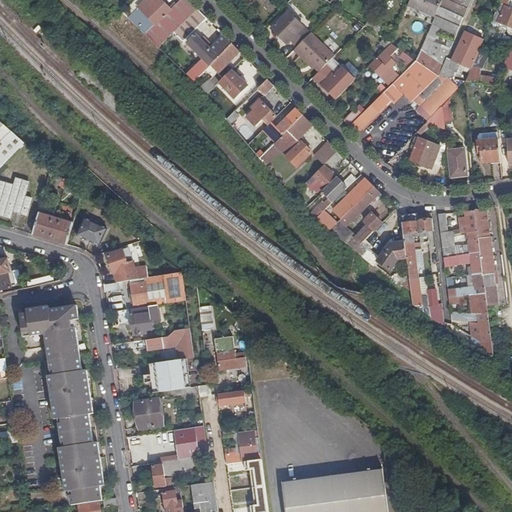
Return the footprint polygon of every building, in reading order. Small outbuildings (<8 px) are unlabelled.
[(138,0),(138,1),(125,14),(160,49),(176,34),(200,10),(189,0),(180,0),(183,3),(173,12),(163,3),(165,1),(164,0),(138,0)] [(412,0),(410,7),(436,19),(444,0),(412,0)] [(444,0),(436,19),(432,29),(417,62),(425,67),(440,77),(448,58),(449,55),(434,43),(441,28),(458,36),(473,0),(444,0)] [(511,1),(511,0),(510,0),(502,0),(490,30),(497,33),(501,25),(511,29),(511,9),(509,8),(511,1)] [(200,10),(176,34),(186,43),(209,20),(200,10)] [(312,35),(305,28),(290,13),(273,30),(288,45),(292,41),(299,48),(312,35)] [(379,28),(382,22),(373,17),(370,24),(379,28)] [(336,58),(312,35),(299,48),(295,52),(301,58),(303,56),(315,68),(321,74),(328,66),(336,58)] [(206,63),(191,78),(197,84),(202,79),(213,67),(235,46),(227,38),(214,49),(212,52),(203,43),(198,37),(189,45),(206,63)] [(205,41),(203,43),(212,52),(214,49),(205,41)] [(393,45),(386,41),(383,44),(388,50),(393,45)] [(371,67),(391,88),(401,78),(392,70),(399,63),(398,59),(394,56),(400,50),(393,45),(388,50),(371,67)] [(448,58),(440,77),(453,80),(460,64),(473,69),(473,68),(480,52),(462,45),(455,61),(448,58)] [(221,75),(243,54),(235,46),(213,67),(221,75)] [(417,62),(404,53),(401,58),(406,62),(404,66),(409,70),(417,62)] [(303,56),(301,58),(314,70),(315,68),(303,56)] [(380,99),(351,128),(358,135),(402,92),(407,97),(409,94),(416,101),(440,77),(425,67),(417,62),(409,70),(401,78),(391,88),(380,99)] [(321,74),(316,79),(337,101),(356,81),(344,69),(337,76),(328,66),(321,74)] [(207,85),(202,90),(208,97),(221,84),(225,80),(221,75),(213,67),(202,79),(207,85)] [(473,69),(467,82),(496,88),(499,79),(481,76),(483,70),(473,68),(473,69)] [(225,80),(221,84),(237,100),(250,89),(243,82),(233,73),(225,80)] [(440,77),(416,101),(433,118),(444,107),(451,100),(467,82),(453,80),(440,77)] [(202,79),(197,84),(202,90),(207,85),(202,79)] [(266,97),(276,88),(270,81),(260,91),(266,97)] [(451,100),(444,107),(446,123),(453,122),(451,100)] [(228,122),(237,114),(238,113),(228,101),(219,111),(228,122)] [(270,126),(278,118),(261,102),(253,109),(256,113),(249,119),(258,128),(265,121),(270,126)] [(444,107),(433,118),(429,123),(446,129),(446,123),(444,107)] [(279,142),(305,117),(298,111),(273,135),(273,136),(279,142)] [(228,122),(232,126),(240,118),(237,114),(228,122)] [(276,145),(283,152),(298,168),(313,154),(302,144),(305,141),(302,139),(315,127),(305,117),(279,142),(276,145)] [(1,121),(0,120),(0,172),(28,145),(1,121)] [(478,138),(478,142),(500,140),(499,133),(480,135),(478,138)] [(279,142),(273,136),(268,141),(274,147),(276,145),(279,142)] [(441,148),(421,140),(419,144),(415,142),(413,147),(417,149),(412,161),(429,168),(431,164),(434,165),(441,148)] [(502,164),(500,140),(478,142),(479,153),(482,153),(483,163),(492,163),(492,165),(502,164)] [(326,167),(328,165),(340,153),(331,143),(316,158),(325,168),(326,167)] [(447,143),(451,178),(469,177),(466,149),(452,150),(452,143),(447,143)] [(261,160),(266,167),(283,152),(276,145),(274,147),(261,160)] [(333,171),(346,159),(340,153),(328,165),(333,171)] [(318,196),(337,178),(326,167),(325,168),(307,185),(318,196)] [(326,212),(358,181),(353,177),(344,185),(338,180),(324,194),(331,200),(326,205),(325,204),(312,216),(318,220),(326,212)] [(324,194),(338,180),(337,178),(318,196),(320,198),(324,194)] [(84,195),(67,179),(64,183),(82,200),(84,195)] [(348,217),(375,189),(367,180),(348,200),(352,204),(343,212),(348,217)] [(28,200),(32,185),(17,181),(15,189),(1,184),(0,187),(0,199),(4,201),(0,213),(0,214),(14,219),(16,212),(30,216),(35,202),(28,200)] [(348,229),(381,195),(375,189),(348,217),(341,223),(347,229),(348,229)] [(487,210),(476,212),(466,213),(467,219),(463,220),(464,229),(468,229),(469,234),(466,234),(466,240),(469,240),(472,255),(466,256),(464,248),(457,248),(455,233),(450,233),(447,214),(440,215),(446,267),(462,266),(462,264),(473,263),(473,267),(470,268),(469,269),(469,275),(467,275),(468,288),(449,291),(451,304),(462,303),(461,296),(471,295),(472,302),(474,302),(474,308),(479,308),(479,314),(452,312),(453,320),(472,323),(480,325),(484,352),(495,360),(488,307),(487,294),(498,293),(487,210)] [(318,220),(322,224),(329,217),(330,216),(326,212),(318,220)] [(74,225),(40,215),(34,236),(67,246),(74,225)] [(408,260),(411,279),(403,286),(413,293),(414,308),(432,319),(430,307),(440,306),(439,305),(438,291),(429,292),(429,295),(422,296),(420,279),(418,267),(416,251),(416,248),(422,247),(422,244),(415,244),(415,237),(417,237),(417,234),(421,234),(419,223),(418,215),(403,217),(406,244),(407,252),(408,260)] [(361,246),(382,225),(373,216),(365,223),(371,228),(360,239),(351,248),(356,252),(361,246)] [(330,232),(331,233),(338,226),(329,217),(322,224),(330,232)] [(101,247),(109,231),(87,220),(79,237),(101,247)] [(434,221),(419,223),(421,234),(421,239),(430,238),(429,233),(436,232),(434,221)] [(351,248),(360,239),(348,229),(347,229),(341,223),(338,226),(331,233),(351,248)] [(407,252),(406,244),(392,246),(378,263),(391,273),(400,261),(408,260),(407,252)] [(367,252),(361,246),(356,252),(363,257),(367,252)] [(133,282),(151,279),(149,268),(137,270),(130,250),(109,256),(119,284),(121,284),(133,282)] [(423,250),(416,251),(418,267),(425,266),(423,250)] [(0,292),(13,289),(11,278),(12,278),(11,274),(12,273),(10,260),(5,261),(0,261),(0,292)] [(188,301),(184,274),(151,279),(133,282),(134,287),(136,305),(151,303),(151,307),(159,306),(188,301)] [(459,276),(447,277),(448,285),(460,283),(459,276)] [(429,295),(429,292),(428,292),(426,278),(420,279),(422,296),(429,295)] [(121,284),(119,284),(106,286),(107,293),(122,291),(122,290),(121,284)] [(487,294),(488,307),(499,306),(498,293),(487,294)] [(110,310),(124,306),(122,295),(108,299),(110,310)] [(430,307),(432,319),(445,327),(445,323),(446,323),(444,305),(439,305),(440,306),(430,307)] [(71,499),(72,507),(99,503),(97,490),(101,489),(97,461),(92,461),(91,456),(86,456),(86,453),(96,452),(95,446),(90,446),(86,417),(90,417),(90,411),(85,411),(83,403),(88,402),(84,373),(79,374),(73,330),(70,331),(68,323),(72,323),(76,322),(73,306),(46,310),(46,312),(47,312),(48,316),(44,317),(44,315),(39,316),(38,308),(27,310),(28,314),(21,315),(25,337),(31,336),(32,339),(46,337),(48,351),(51,364),(52,374),(56,373),(56,378),(53,379),(50,379),(56,422),(59,422),(62,422),(63,427),(60,427),(63,445),(66,445),(67,450),(63,450),(61,450),(67,494),(70,494),(74,494),(75,498),(71,499)] [(161,321),(159,306),(151,307),(132,310),(136,336),(148,334),(147,331),(154,330),(153,322),(161,321)] [(46,312),(46,310),(45,307),(38,308),(39,316),(44,315),(44,317),(48,316),(47,312),(46,312)] [(211,307),(201,308),(204,332),(215,330),(211,307)] [(10,328),(9,318),(2,319),(3,329),(10,328)] [(469,338),(467,342),(484,352),(480,325),(472,323),(474,338),(472,341),(469,338)] [(196,358),(192,329),(176,331),(169,337),(148,341),(149,351),(178,347),(180,361),(188,359),(196,358)] [(251,367),(249,355),(237,356),(234,338),(216,340),(221,372),(251,367)] [(191,380),(188,359),(180,361),(164,363),(151,365),(153,376),(146,377),(147,385),(154,383),(155,394),(166,393),(180,391),(183,390),(189,390),(188,381),(191,380)] [(0,373),(0,381),(10,379),(7,360),(0,360),(0,365),(1,373),(0,373)] [(212,387),(200,389),(200,394),(201,399),(209,398),(213,397),(212,392),(212,387)] [(253,397),(252,391),(221,396),(221,399),(218,399),(219,408),(242,404),(246,403),(247,403),(247,398),(253,397)] [(140,431),(165,427),(161,400),(136,403),(140,431)] [(11,425),(17,424),(14,402),(8,403),(11,425)] [(209,457),(205,427),(176,432),(180,456),(162,459),(162,464),(187,460),(187,461),(209,457)] [(224,437),(238,434),(237,427),(223,429),(224,437)] [(0,446),(20,444),(20,442),(17,432),(0,434),(0,446)] [(259,456),(255,432),(239,434),(242,455),(226,458),(227,466),(248,462),(262,460),(262,456),(259,456)] [(92,461),(97,461),(96,452),(86,453),(86,456),(91,456),(92,461)] [(162,464),(154,465),(157,489),(172,487),(171,479),(166,480),(165,474),(188,471),(187,461),(187,460),(162,464)] [(265,476),(262,460),(248,462),(249,469),(250,479),(265,476)] [(249,469),(248,462),(227,466),(228,472),(249,469)] [(389,511),(384,466),(382,466),(380,469),(285,482),(283,481),(281,481),(285,511),(389,511)] [(179,484),(180,489),(181,489),(192,487),(206,485),(205,480),(179,484)] [(214,511),(217,511),(213,484),(206,485),(192,487),(195,511),(214,511)] [(259,486),(252,488),(255,500),(262,499),(259,486)] [(176,489),(164,491),(166,508),(167,508),(167,511),(184,511),(184,508),(183,501),(178,501),(176,493),(176,489)] [(237,492),(239,508),(244,507),(244,511),(251,511),(249,491),(237,492)] [(106,509),(119,507),(118,500),(105,502),(106,509)]
